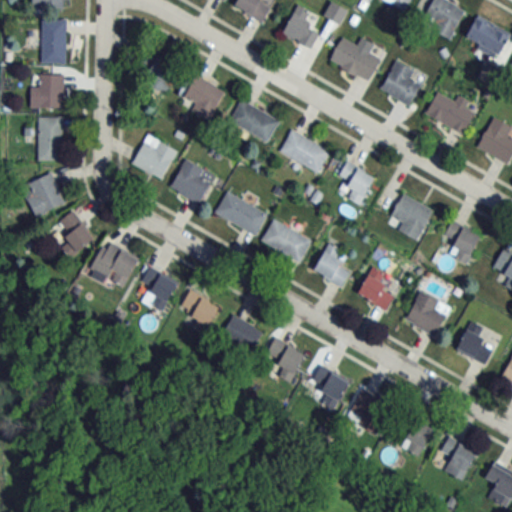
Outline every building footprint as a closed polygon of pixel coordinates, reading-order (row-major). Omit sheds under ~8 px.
[(29,0),(30,9),(63,9),(62,0),(29,0)] [(378,0),(379,0),(402,12),(407,0),(378,0)] [(463,9),(444,0),(428,0),(418,23),(448,38),(463,9)] [(305,27),(312,14),(295,5),(280,33),(309,48),(317,33),(305,27)] [(40,63),(64,63),(64,19),(40,19),(40,63)] [(463,42),(497,55),(505,32),(472,19),(463,42)] [(327,61),(367,81),(379,58),(339,38),(327,61)] [(136,61),(148,69),(141,80),(157,91),(174,65),(146,46),(136,61)] [(422,77),(393,61),(378,89),(408,105),(422,77)] [(61,108),(61,75),(38,75),(38,87),(28,87),(28,108),(61,108)] [(182,99),(191,104),(188,111),(209,120),(223,90),(192,76),(182,99)] [(463,132),(472,111),(466,108),(469,101),(455,95),(453,100),(434,92),(424,115),(463,132)] [(277,119),(238,100),(228,122),(266,141),(277,119)] [(61,161),(61,117),(36,117),(36,161),(61,161)] [(507,163),(511,153),(511,137),(507,136),(511,126),(490,117),(475,148),(507,163)] [(316,173),(328,150),(289,130),(277,152),(316,173)] [(175,148),(143,135),(130,166),(162,179),(175,148)] [(169,190),(199,202),(207,181),(198,178),(202,168),(181,159),(169,190)] [(374,178),(345,160),(335,176),(352,187),(346,197),(357,204),(374,178)] [(19,187),(34,217),(64,203),(49,172),(19,187)] [(254,236),(265,213),(224,192),(212,214),(254,236)] [(415,239),(432,211),(402,193),(385,222),(415,239)] [(54,243),(69,259),(92,237),(69,212),(55,224),(64,234),(54,243)] [(298,262),(310,240),(270,220),(259,242),(298,262)] [(445,255),(465,263),(478,234),(448,221),(442,237),(451,241),(445,255)] [(88,271),(122,287),(136,257),(102,241),(88,271)] [(340,287),(348,273),(335,265),(343,252),(327,243),(311,271),(340,287)] [(511,254),(501,248),(491,268),(509,278),(504,287),(511,291),(511,254)] [(355,296),(384,309),(391,294),(380,289),(387,275),(369,266),(355,296)] [(160,312),(175,281),(146,267),(139,282),(147,286),(139,302),(160,312)] [(176,309),(206,326),(217,307),(188,290),(176,309)] [(403,320),(433,337),(448,307),(418,291),(403,320)] [(220,337),(250,353),(261,331),(231,315),(220,337)] [(484,329),(468,321),(454,350),(483,364),(492,346),(479,339),(484,329)] [(283,374),(297,376),(302,348),(269,343),(266,360),(284,363),(283,374)] [(511,385),(511,353),(498,378),(511,385)] [(305,392),(333,406),(346,380),(318,366),(305,392)] [(344,419),(374,434),(389,405),(359,390),(344,419)] [(417,456),(431,429),(409,418),(408,422),(394,414),(382,439),(417,456)] [(448,457),(442,472),(462,480),(474,449),(445,438),(439,453),(448,457)] [(485,497),(503,507),(511,491),(511,476),(491,464),(483,478),(493,484),(485,497)]
